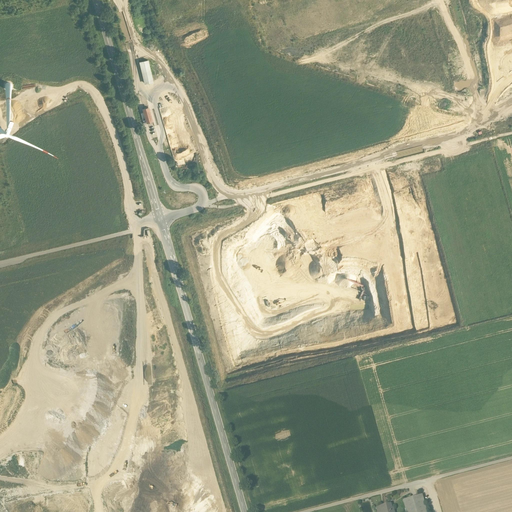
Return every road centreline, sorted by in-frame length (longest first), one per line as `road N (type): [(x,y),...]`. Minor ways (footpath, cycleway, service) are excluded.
road 1 (secondary): [(244,511),(97,0)]
road 2 (track): [(202,203),(228,207),(511,132)]
road 3 (track): [(0,260),(160,218)]
